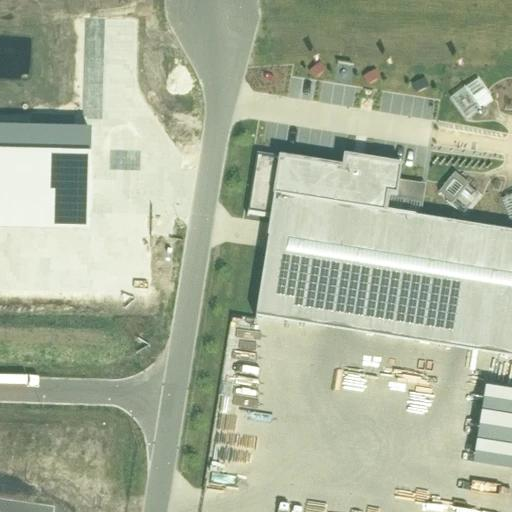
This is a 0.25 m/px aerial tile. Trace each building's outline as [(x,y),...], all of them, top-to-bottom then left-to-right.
[(483,80),(452,95),(464,119),(494,103),(483,80)] [(91,133),(0,130),(0,230),(91,233),(91,133)] [(343,157),(342,168),(256,156),(245,219),(270,225),(254,322),(511,361),(511,233),(423,220),(427,189),(399,184),(402,166),(343,157)] [(456,175),(440,194),(467,215),(482,196),(456,175)] [(480,468),(511,471),(511,391),(489,389),(480,468)]
